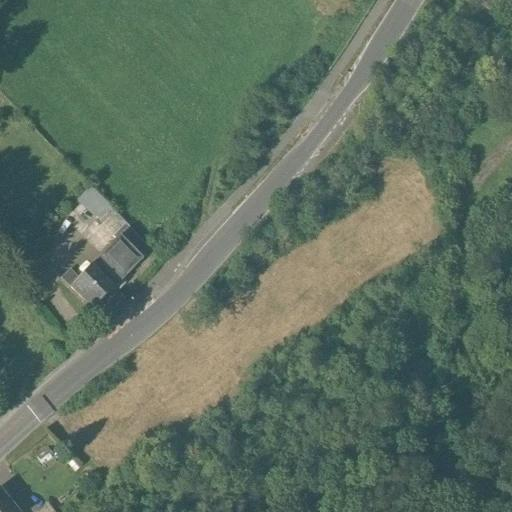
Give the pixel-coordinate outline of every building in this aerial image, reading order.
[(475,0),(490,13),(500,0),(475,0)] [(113,235),(125,224),(109,207),(97,218),(113,235)] [(143,260),(120,237),(73,286),(96,309),(143,260)] [(55,456),(49,449),(39,457),(44,464),(55,456)] [(0,511),(20,511),(2,490),(0,490),(0,511)] [(57,511),(50,503),(39,511),(57,511)]
